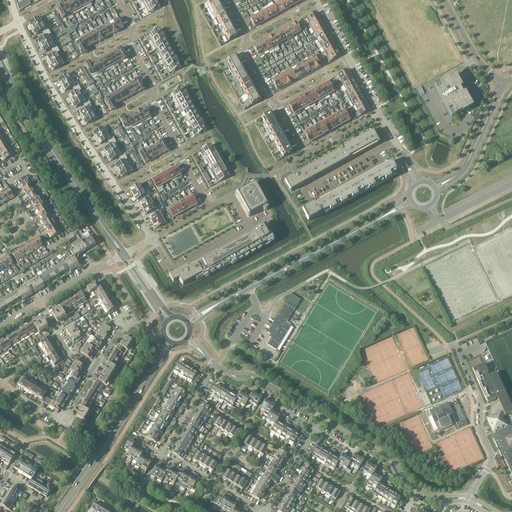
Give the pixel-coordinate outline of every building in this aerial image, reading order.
[(21,0),(23,2),(17,5),(19,11),(30,5),(27,0),(21,0)] [(75,0),(71,2),(77,13),(82,10),(76,0),(75,0)] [(82,0),(76,0),(82,10),(87,8),(82,0)] [(211,0),(206,3),(209,9),(219,3),(218,1),(217,0),(211,0)] [(280,3),(285,11),(289,8),(285,0),(280,3)] [(71,2),(67,5),(73,16),(77,13),(71,2)] [(157,2),(145,8),(148,13),(151,12),(152,12),(155,11),(155,10),(156,10),(155,9),(159,7),(156,2),(157,2)] [(219,3),(209,9),(211,8),(212,11),(213,13),(212,14),(222,8),(221,5),(219,3)] [(280,13),(285,11),(280,3),(275,5),(280,13)] [(62,7),(68,18),(73,16),(67,5),(62,7)] [(274,17),(278,14),(274,6),(269,9),(274,17)] [(62,7),(57,10),(60,15),(62,19),(67,17),(68,18),(62,7)] [(212,14),(215,20),(225,14),(224,12),(222,8),(212,14)] [(269,9),(264,12),(269,19),(274,17),(269,9)] [(269,19),(264,12),(260,14),(264,22),(269,19)] [(308,18),(306,19),(308,24),(318,18),(316,13),(308,18)] [(228,20),(225,14),(215,20),(218,25),(228,20)] [(260,14),(255,17),(259,25),(264,22),(260,14)] [(33,22),(29,24),(31,27),(30,27),(31,30),(44,23),(41,17),(35,20),(33,22)] [(259,25),(255,17),(250,19),(254,27),(259,25)] [(112,20),(118,31),(123,28),(120,23),(121,23),(119,20),(118,18),(113,21),(112,20)] [(318,18),(308,24),(311,29),(321,23),(318,18)] [(112,20),(107,23),(114,34),(118,31),(112,20)] [(222,30),(221,31),(231,25),(230,22),(229,20),(228,20),(218,25),(218,26),(220,25),(221,27),(222,30)] [(44,23),(31,30),(33,33),(34,33),(36,35),(39,33),(42,32),(43,35),(49,31),(48,29),(47,29),(44,23)] [(103,25),(109,36),(113,33),(113,34),(114,34),(107,23),(108,24),(103,26),(103,25)] [(321,23),(311,29),(314,33),(324,28),(321,23)] [(296,35),(301,32),(296,24),(291,26),(296,35)] [(103,25),(98,28),(104,39),(104,38),(109,36),(103,25)] [(233,28),(231,25),(221,31),(224,36),(234,31),(234,30),(233,28)] [(287,29),(291,37),(296,35),(291,26),(291,27),(287,29)] [(98,28),(93,30),(99,42),(104,39),(98,28)] [(324,28),(314,33),(316,38),(326,32),(324,28)] [(291,37),(287,29),(282,32),(286,40),(291,37)] [(93,30),(88,33),(94,44),(99,41),(99,42),(93,30)] [(151,34),(148,36),(151,41),(162,34),(159,30),(155,32),(155,31),(154,32),(151,33),(151,34)] [(41,39),(38,41),(39,44),(38,45),(40,48),(53,41),(50,35),(51,34),(49,31),(43,35),(45,38),(44,38),(41,39)] [(235,31),(234,31),(224,36),(227,42),(238,36),(236,33),(235,31)] [(282,42),(286,40),(282,32),(277,35),(282,42)] [(326,32),(316,38),(319,37),(321,42),(329,37),(326,32)] [(88,33),(84,36),(90,46),(94,44),(88,33)] [(162,34),(151,41),(153,45),(165,39),(162,34)] [(277,45),(282,42),(277,35),(273,37),(272,37),(277,45)] [(84,36),(79,38),(86,50),(85,49),(90,46),(84,36)] [(273,48),(277,45),(272,37),(268,39),(274,50),(273,48)] [(329,37),(321,42),(324,46),(321,47),(332,42),(329,37)] [(80,40),(75,43),(78,49),(79,50),(82,55),(87,52),(86,50),(79,38),(80,40)] [(165,39),(153,45),(156,50),(167,44),(164,40),(165,39)] [(274,50),(268,39),(268,40),(263,42),(269,52),(274,50)] [(53,41),(40,48),(42,51),(43,50),(44,53),(48,51),(50,50),(52,52),(58,49),(56,46),(53,41)] [(269,53),(269,52),(263,42),(258,45),(264,55),(263,53),(267,50),(269,53)] [(332,42),(321,47),(324,52),(334,47),(332,42)] [(167,44),(156,50),(157,50),(160,54),(159,55),(170,49),(167,44)] [(259,58),(264,55),(258,45),(254,48),(259,58)] [(334,47),(324,52),(326,51),(329,55),(327,57),(337,51),(334,47)] [(50,57),(47,59),(48,62),(47,62),(49,65),(61,59),(60,59),(59,59),(56,54),(60,52),(58,49),(52,52),(54,55),(53,56),(50,57)] [(122,49),(117,51),(122,62),(123,62),(122,61),(127,58),(127,57),(126,54),(125,55),(122,49)] [(170,49),(159,55),(161,60),(172,54),(170,49)] [(117,52),(113,54),(118,64),(122,62),(117,51),(116,52),(117,52)] [(337,51),(327,57),(329,62),(339,56),(337,51)] [(113,54),(109,56),(115,67),(114,66),(118,64),(113,54)] [(172,54),(161,60),(164,64),(175,58),(172,54)] [(309,58),(315,70),(320,67),(314,55),(309,58)] [(109,56),(104,59),(110,70),(115,67),(109,56)] [(237,57),(236,56),(227,61),(228,64),(230,67),(239,62),(238,58),(237,57)] [(175,58),(164,64),(166,63),(168,68),(166,69),(178,63),(175,58)] [(310,60),(305,62),(310,72),(315,70),(309,58),(308,58),(310,60)] [(61,59),(49,65),(51,68),(52,68),(53,70),(57,69),(59,67),(64,65),(61,59)] [(104,59),(100,61),(106,72),(110,70),(104,59)] [(100,61),(96,63),(102,74),(102,73),(105,71),(106,72),(100,61)] [(240,62),(239,62),(230,67),(231,69),(231,70),(233,72),(231,73),(243,67),(241,64),(240,62)] [(299,63),(306,75),(310,72),(305,62),(300,65),(299,63)] [(90,63),(85,65),(88,70),(92,77),(96,75),(98,77),(91,64),(90,63)] [(91,64),(98,77),(102,74),(96,63),(92,66),(91,64)] [(178,63),(166,69),(169,74),(172,72),(173,73),(176,71),(175,71),(177,71),(176,70),(180,68),(177,63),(178,63)] [(294,65),(301,77),(306,75),(299,63),(294,65)] [(296,68),(291,70),(296,80),(301,77),(294,65),(296,68)] [(246,73),(244,69),(243,68),(243,67),(231,73),(233,76),(232,76),(234,79),(246,73)] [(292,83),(292,82),(296,80),(291,70),(286,73),(292,83)] [(347,71),(338,76),(341,81),(350,76),(347,71)] [(246,73),(234,79),(236,81),(235,82),(237,85),(249,78),(247,75),(246,73)] [(286,73),(281,75),(287,85),(292,83),(286,73)] [(62,78),(58,80),(60,83),(59,84),(60,87),(73,80),(70,74),(64,77),(62,78)] [(465,93),(464,94),(461,88),(462,88),(454,74),(443,80),(444,81),(434,86),(452,118),(461,112),(462,113),(473,107),(465,93)] [(281,75),(277,78),(282,88),(287,85),(281,75)] [(353,81),(350,76),(341,81),(343,86),(353,81)] [(138,78),(133,80),(139,92),(144,89),(141,83),(140,80),(139,80),(138,78)] [(237,85),(239,84),(240,86),(242,89),(252,84),(250,81),(250,80),(249,79),(249,78),(237,85)] [(277,90),(282,88),(277,78),(272,81),(277,90)] [(73,80),(60,87),(62,90),(63,89),(65,92),(68,90),(71,88),(72,88),(74,91),(80,87),(78,84),(75,86),(72,80),(73,80)] [(133,82),(129,84),(135,94),(139,92),(133,80),(132,80),(133,82)] [(343,86),(346,91),(344,92),(345,92),(356,86),(353,81),(343,86)] [(329,82),(323,85),(329,95),(334,92),(329,82)] [(130,85),(126,88),(131,96),(135,94),(129,84),(130,85)] [(252,84),(242,89),(243,92),(245,95),(255,89),(253,86),(252,84)] [(318,88),(324,98),(329,95),(323,85),(318,88)] [(358,91),(356,86),(345,92),(347,97),(358,91)] [(72,95),(69,97),(70,100),(69,100),(71,103),(84,96),(83,96),(80,91),(81,90),(80,87),(74,91),(75,93),(72,95)] [(126,88),(121,90),(126,99),(131,96),(126,88)] [(174,92),(172,93),(175,98),(185,92),(184,92),(182,88),(178,90),(178,89),(177,90),(176,90),(173,91),(174,92)] [(318,88),(313,91),(319,100),(324,98),(318,88)] [(245,95),(246,97),(248,100),(258,95),(256,92),(255,90),(255,89),(245,95)] [(121,90),(117,92),(122,101),(126,99),(121,90)] [(315,105),(314,103),(319,100),(313,91),(309,93),(315,105)] [(361,96),(358,91),(347,97),(350,102),(361,96)] [(113,93),(112,93),(118,103),(122,101),(117,92),(113,94),(113,93)] [(185,92),(175,98),(177,103),(188,97),(185,92)] [(112,93),(108,96),(114,107),(115,107),(114,105),(118,103),(112,93)] [(309,93),(304,96),(310,107),(315,105),(309,93)] [(258,95),(248,100),(250,103),(249,103),(251,106),(261,100),(259,97),(258,95)] [(84,96),(71,103),(73,106),(74,106),(75,108),(79,106),(81,105),(83,104),(84,107),(90,104),(89,101),(87,102),(84,96)] [(109,97),(104,100),(110,111),(116,109),(115,107),(114,107),(108,96),(109,97)] [(304,109),(309,106),(310,107),(304,96),(299,99),(304,109)] [(364,101),(361,96),(350,102),(353,107),(364,101)] [(188,97),(177,103),(180,107),(190,102),(187,98),(188,97)] [(299,99),(294,102),(300,113),(299,111),(304,109),(299,99)] [(353,107),(354,106),(357,111),(367,106),(364,101),(353,107)] [(190,102),(180,107),(183,112),(192,107),(190,102)] [(288,105),(294,114),(295,116),(300,113),(294,102),(288,105)] [(83,111),(80,113),(81,116),(80,117),(82,120),(95,113),(94,112),(93,113),(90,107),(92,107),(90,104),(84,107),(86,110),(83,111)] [(370,111),(367,106),(357,111),(360,116),(370,111)] [(192,107),(183,112),(184,112),(186,116),(184,117),(184,118),(195,112),(192,107)] [(141,111),(140,111),(147,122),(151,120),(152,119),(150,116),(149,113),(148,114),(146,109),(141,111)] [(140,111),(136,113),(141,124),(146,121),(146,122),(147,122),(140,111)] [(340,113),(345,123),(350,120),(344,111),(340,113)] [(195,112),(184,118),(187,122),(198,116),(195,112)] [(95,113),(82,120),(83,123),(84,122),(86,125),(89,123),(92,121),(98,118),(95,113)] [(136,114),(131,117),(137,126),(141,124),(136,113),(135,114),(136,114)] [(274,119),(273,116),(273,115),(272,114),(271,113),(262,118),(263,121),(265,124),(274,119)] [(340,113),(335,116),(341,125),(345,123),(340,113)] [(125,116),(120,119),(122,124),(123,125),(122,125),(124,128),(124,127),(126,131),(131,128),(132,129),(126,118),(125,116)] [(198,116),(187,122),(188,122),(190,126),(201,121),(200,121),(198,116)] [(331,118),(336,128),(341,125),(335,116),(331,118)] [(126,118),(132,129),(137,126),(131,117),(127,119),(126,118)] [(331,118),(326,121),(332,130),(336,128),(331,118)] [(275,119),(274,119),(265,124),(266,127),(268,129),(266,130),(266,131),(277,124),(276,121),(275,119)] [(201,121),(190,126),(193,131),(192,131),(192,132),(203,125),(201,121)] [(322,123),(327,133),(332,130),(326,121),(322,123)] [(322,123),(318,126),(323,135),(327,133),(322,123)] [(266,131),(268,133),(267,133),(269,136),(281,130),(279,127),(278,125),(277,124),(266,131)] [(203,125),(192,132),(195,137),(198,135),(198,136),(201,134),(202,133),(205,131),(203,126),(203,125)] [(312,126),(308,129),(314,140),(318,138),(312,126)] [(312,126),(318,138),(323,135),(318,126),(313,128),(312,126)] [(97,132),(93,133),(95,136),(94,137),(95,140),(108,133),(106,134),(103,128),(99,130),(97,132)] [(309,131),(304,133),(309,143),(314,140),(308,129),(309,131)] [(281,130),(269,136),(271,135),(272,138),(274,141),(284,135),(282,132),(281,130)] [(339,151),(345,162),(350,160),(349,158),(378,142),(379,144),(377,145),(377,144),(377,145),(380,144),(373,132),(339,151)] [(108,133),(95,140),(97,143),(98,142),(99,145),(103,143),(106,142),(107,141),(109,144),(115,140),(113,137),(111,138),(108,133)] [(284,136),(284,135),(274,141),(275,143),(277,146),(287,141),(285,138),(284,136)] [(162,139),(157,142),(164,153),(169,151),(165,144),(166,144),(165,141),(164,142),(162,139)] [(108,148),(104,150),(106,153),(105,153),(106,156),(119,149),(117,150),(114,145),(116,143),(115,140),(109,144),(110,146),(108,148)] [(287,141),(277,146),(277,147),(277,146),(279,149),(278,149),(280,152),(290,147),(288,143),(287,141)] [(7,145),(5,142),(0,144),(0,150),(11,144),(10,142),(8,143),(8,144),(7,145)] [(154,146),(153,146),(159,156),(163,153),(164,153),(157,142),(158,144),(154,147),(154,146)] [(12,146),(11,144),(0,150),(0,152),(2,156),(10,151),(9,148),(10,147),(12,146)] [(200,152),(202,156),(214,150),(211,145),(202,150),(200,152)] [(148,147),(154,158),(159,156),(153,146),(149,148),(148,147)] [(143,149),(150,161),(154,158),(148,147),(144,150),(143,149)] [(290,147),(280,152),(282,154),(281,155),(283,158),(293,152),(291,149),(290,147)] [(119,149),(106,156),(108,159),(109,159),(110,161),(114,159),(117,158),(118,157),(120,160),(126,157),(124,154),(122,155),(119,149)] [(143,149),(138,152),(142,159),(145,164),(150,161),(143,149)] [(207,159),(205,160),(216,154),(214,150),(202,156),(204,155),(207,159)] [(12,153),(10,151),(2,156),(3,157),(2,157),(4,161),(15,154),(14,152),(12,153)] [(303,185),(341,164),(345,162),(339,151),(298,174),(292,177),(292,178),(287,180),(285,181),(291,192),(293,191),(298,188),(301,186),(303,185)] [(205,160),(208,165),(219,159),(218,158),(216,155),(216,154),(205,160)] [(119,164),(115,166),(117,169),(116,169),(117,173),(128,167),(125,161),(127,159),(126,157),(120,160),(121,163),(119,164)] [(209,169),(210,170),(221,163),(219,160),(219,159),(208,165),(209,164),(211,168),(209,169)] [(387,163),(388,165),(357,183),(316,205),(315,204),(302,210),(309,222),(310,221),(396,174),(390,162),(387,163)] [(221,164),(221,163),(210,170),(212,174),(224,168),(223,167),(221,164)] [(128,167),(117,173),(119,176),(120,175),(122,178),(125,176),(128,174),(131,172),(128,167)] [(182,177),(181,175),(176,167),(171,169),(176,178),(177,180),(182,177)] [(224,168),(212,174),(214,179),(226,172),(224,169),(224,168)] [(176,178),(171,169),(166,172),(171,181),(176,178)] [(171,181),(166,172),(162,175),(166,183),(171,181)] [(217,183),(219,182),(229,177),(226,172),(214,179),(217,183)] [(163,188),(162,186),(166,183),(162,175),(157,177),(163,188)] [(157,177),(152,180),(158,191),(163,188),(157,177)] [(30,179),(19,185),(21,188),(22,188),(22,189),(31,184),(29,182),(31,181),(30,179)] [(31,184),(22,189),(25,194),(35,188),(34,186),(32,187),(31,184)] [(7,190),(4,191),(9,200),(10,199),(11,199),(14,198),(6,185),(5,186),(7,190)] [(132,193),(133,196),(145,189),(144,189),(142,190),(140,185),(130,190),(132,193)] [(243,192),(237,195),(238,195),(249,216),(250,217),(255,214),(256,213),(267,207),(255,185),(244,191),(243,192)] [(35,188),(25,194),(28,198),(36,193),(34,190),(36,189),(35,188)] [(145,189),(133,196),(134,198),(136,201),(137,200),(138,202),(148,197),(147,195),(147,194),(145,189)] [(0,191),(0,194),(5,202),(9,200),(4,191),(1,193),(0,191)] [(36,193),(28,198),(29,199),(28,200),(30,203),(40,197),(39,197),(36,193)] [(192,207),(197,205),(192,196),(187,199),(192,207)] [(40,197),(30,203),(32,202),(34,206),(42,201),(40,197)] [(141,207),(143,210),(154,203),(152,204),(148,197),(138,202),(138,203),(140,202),(141,204),(140,204),(142,207),(141,207)] [(187,199),(183,201),(187,210),(192,207),(187,199)] [(42,201),(34,206),(37,211),(50,203),(51,202),(50,200),(49,201),(46,203),(44,204),(42,201)] [(187,210),(183,201),(178,204),(183,213),(187,210)] [(50,203),(37,211),(40,215),(48,210),(46,207),(48,206),(51,205),(52,204),(51,202),(50,203)] [(146,215),(151,212),(152,214),(158,211),(157,209),(154,203),(143,210),(144,212),(146,215)] [(178,204),(173,207),(178,215),(183,213),(178,204)] [(178,215),(173,207),(168,210),(171,214),(172,218),(173,218),(178,215)] [(48,210),(40,215),(42,219),(50,214),(48,210)] [(153,224),(162,219),(158,211),(152,214),(154,217),(150,219),(151,222),(153,224)] [(42,219),(40,220),(42,223),(43,223),(44,224),(52,219),(50,215),(51,215),(50,214),(42,219)] [(52,219),(44,224),(46,229),(58,222),(57,220),(54,222),(52,219)] [(154,226),(156,229),(165,224),(162,219),(153,224),(154,226)] [(58,222),(46,229),(49,233),(57,228),(56,225),(59,223),(58,221),(58,222)] [(173,283),(175,282),(179,280),(183,286),(196,279),(197,281),(222,267),(223,268),(274,240),(266,226),(218,252),(217,250),(207,255),(208,256),(208,255),(210,260),(191,270),(189,266),(189,265),(169,276),(173,283)] [(57,228),(49,233),(50,235),(49,235),(51,238),(62,232),(61,230),(59,231),(57,228)] [(87,236),(85,237),(86,239),(91,247),(94,245),(95,241),(92,240),(89,235),(87,236)] [(44,248),(38,237),(35,239),(34,240),(39,249),(41,247),(42,249),(44,248)] [(82,239),(71,246),(73,248),(77,254),(85,249),(81,242),(83,241),(82,239)] [(83,241),(81,242),(85,249),(86,250),(91,247),(86,239),(83,241)] [(29,243),(35,253),(37,252),(36,250),(39,249),(34,240),(29,243)] [(25,246),(30,254),(33,252),(34,254),(35,253),(29,243),(25,246)] [(21,248),(27,258),(28,257),(27,255),(30,254),(25,246),(21,248)] [(16,251),(21,259),(24,258),(25,259),(27,258),(21,248),(16,251)] [(15,251),(11,253),(18,264),(20,262),(19,261),(21,259),(16,251),(15,252),(15,251)] [(4,258),(9,267),(11,265),(12,267),(14,266),(8,255),(5,257),(5,258),(4,258)] [(65,263),(69,269),(69,270),(70,272),(80,266),(76,261),(74,257),(68,261),(65,263)] [(0,260),(0,262),(5,271),(7,270),(6,268),(9,267),(4,258),(0,260)] [(64,261),(60,264),(65,272),(69,269),(65,263),(64,261)] [(60,264),(55,266),(60,275),(65,272),(60,264)] [(55,266),(51,269),(56,278),(59,276),(59,275),(60,275),(55,266)] [(51,269),(47,272),(52,280),(53,279),(53,280),(56,278),(51,269)] [(47,272),(42,274),(47,283),(52,280),(47,272)] [(42,274),(37,277),(39,279),(43,285),(47,283),(42,274)] [(18,291),(22,298),(21,298),(22,299),(23,300),(32,295),(35,293),(45,287),(43,286),(43,285),(39,279),(30,284),(27,286),(18,291)] [(86,296),(95,291),(103,286),(102,284),(97,287),(94,281),(91,282),(93,284),(91,285),(91,286),(81,292),(86,300),(88,299),(86,296)] [(97,295),(105,290),(103,286),(95,291),(97,295)] [(17,289),(12,292),(17,301),(21,298),(22,298),(18,291),(17,289)] [(97,295),(100,300),(108,295),(105,290),(97,295)] [(12,292),(8,295),(13,303),(17,301),(12,292)] [(81,292),(77,295),(83,305),(87,302),(86,301),(86,300),(81,292)] [(272,337),(270,340),(267,345),(276,350),(291,327),(285,323),(286,321),(287,322),(301,300),(291,294),(285,303),(267,333),(271,335),(270,336),(272,337)] [(8,295),(3,298),(9,307),(12,305),(12,304),(13,303),(8,295)] [(72,298),(79,308),(83,306),(83,305),(77,295),(72,298)] [(103,304),(111,299),(108,295),(100,300),(103,304)] [(3,298),(0,299),(0,301),(4,309),(6,308),(9,307),(3,298)] [(72,298),(68,300),(74,311),(79,308),(72,298)] [(103,304),(105,308),(113,303),(111,299),(103,304)] [(64,303),(70,313),(74,311),(68,300),(64,303)] [(59,306),(60,307),(66,316),(70,313),(64,303),(59,306)] [(116,308),(113,303),(105,308),(108,313),(109,314),(114,311),(114,309),(116,308)] [(66,316),(60,307),(58,308),(59,310),(52,314),(57,323),(66,317),(66,316)] [(35,322),(33,323),(37,330),(38,332),(39,334),(48,328),(43,320),(36,324),(35,322)] [(33,322),(28,325),(33,333),(34,335),(38,332),(37,330),(33,323),(33,322)] [(74,323),(65,328),(68,332),(76,327),(74,323)] [(103,324),(100,329),(108,334),(111,329),(103,324)] [(28,325),(24,327),(29,336),(33,333),(28,325)] [(24,327),(19,330),(24,338),(29,336),(24,327)] [(76,327),(68,332),(71,337),(79,332),(76,327)] [(108,334),(100,329),(98,328),(96,332),(97,333),(105,338),(108,334)] [(19,330),(15,333),(20,341),(24,338),(19,330)] [(79,332),(71,337),(74,341),(76,340),(77,342),(80,340),(82,338),(81,337),(82,336),(79,332)] [(15,333),(10,335),(15,343),(20,341),(15,333)] [(97,333),(95,337),(103,342),(105,338),(97,333)] [(10,335),(6,338),(7,339),(11,346),(15,343),(10,335)] [(40,343),(43,347),(51,342),(50,341),(52,340),(51,339),(54,337),(53,335),(40,343)] [(0,337),(0,347),(4,355),(9,352),(7,350),(0,337)] [(2,337),(0,337),(7,350),(12,347),(11,346),(7,339),(5,340),(4,339),(2,337)] [(95,337),(92,342),(100,347),(103,342),(95,337)] [(128,352),(133,343),(125,337),(121,344),(119,343),(117,345),(127,351),(128,352)] [(46,352),(54,347),(51,342),(43,347),(46,352)] [(92,342),(89,346),(96,351),(97,351),(100,347),(92,342)] [(80,353),(91,359),(92,357),(90,356),(93,351),(95,352),(96,351),(89,346),(86,344),(80,353)] [(127,351),(117,345),(116,344),(114,349),(124,355),(127,351)] [(46,352),(48,356),(57,351),(54,347),(46,352)] [(124,355),(114,349),(111,353),(119,358),(121,360),(124,355)] [(51,360),(59,355),(57,351),(48,356),(46,357),(49,362),(51,360)] [(62,357),(65,355),(63,353),(61,355),(59,355),(51,360),(55,367),(63,362),(61,358),(62,357)] [(119,358),(111,353),(108,358),(116,363),(119,358)] [(116,363),(108,358),(105,362),(107,363),(114,367),(116,363)] [(178,374),(187,361),(185,359),(182,363),(182,364),(181,365),(179,363),(174,371),(178,374)] [(75,361),(70,370),(73,372),(80,376),(82,375),(80,373),(83,369),(84,370),(86,368),(75,361)] [(187,361),(178,374),(183,377),(188,369),(185,367),(186,366),(188,362),(187,361)] [(103,373),(112,378),(117,369),(114,367),(107,363),(105,365),(107,366),(103,373)] [(487,404),(495,400),(495,399),(497,398),(501,408),(502,411),(503,412),(504,416),(505,416),(506,416),(509,415),(511,413),(511,409),(506,396),(505,396),(504,394),(501,396),(500,393),(503,392),(502,390),(503,389),(496,373),(495,373),(487,377),(486,375),(488,374),(484,364),(472,370),(487,404)] [(195,366),(193,365),(191,369),(190,370),(188,369),(183,377),(187,379),(195,366)] [(195,366),(187,379),(192,382),(197,374),(196,374),(194,372),(195,371),(197,367),(195,366)] [(73,372),(70,377),(79,382),(81,377),(80,376),(73,372)] [(96,380),(103,385),(106,387),(112,378),(103,373),(99,379),(97,378),(96,380)] [(24,374),(17,384),(20,386),(25,389),(30,381),(25,378),(27,376),(24,374)] [(70,377),(68,381),(76,386),(79,382),(70,377)] [(92,384),(100,389),(103,385),(96,380),(95,379),(92,384)] [(30,381),(25,389),(29,392),(34,383),(30,381)] [(68,381),(65,385),(73,390),(76,386),(68,381)] [(223,383),(221,382),(218,385),(218,386),(217,387),(215,385),(210,393),(215,396),(223,383)] [(34,383),(29,392),(33,394),(38,386),(34,383)] [(219,399),(224,391),(221,389),(222,388),(225,384),(223,383),(215,396),(219,399)] [(89,388),(98,393),(100,389),(92,384),(89,388)] [(65,385),(62,390),(71,395),(73,390),(65,385)] [(38,386),(33,394),(38,397),(43,389),(38,386)] [(43,389),(38,397),(42,399),(41,401),(44,403),(47,398),(44,396),(47,391),(48,389),(44,387),(43,389)] [(176,387),(173,392),(187,400),(189,398),(185,396),(183,395),(185,393),(185,392),(176,387)] [(231,388),(229,387),(227,391),(226,392),(224,391),(219,399),(223,401),(231,388)] [(98,393),(89,388),(87,393),(95,398),(98,393)] [(223,401),(228,404),(232,396),(230,395),(231,393),(233,389),(231,388),(223,401)] [(234,403),(239,406),(240,404),(245,396),(242,394),(243,393),(246,389),(244,388),(241,392),(240,393),(234,403)] [(252,404),(257,396),(254,394),(255,393),(258,389),(256,388),(253,391),(252,393),(248,401),(252,404)] [(61,389),(58,393),(60,394),(68,399),(71,395),(62,390),(61,389)] [(183,400),(186,402),(187,400),(173,392),(171,396),(180,401),(181,399),(182,400),(183,400)] [(232,396),(228,404),(232,407),(234,403),(240,393),(238,392),(236,396),(235,396),(236,396),(235,397),(232,396)] [(245,396),(240,404),(244,407),(248,401),(252,393),(250,392),(248,396),(247,397),(245,396)] [(252,404),(257,406),(262,397),(264,393),(262,392),(260,396),(259,397),(257,396),(252,404)] [(58,393),(56,398),(57,399),(65,404),(68,399),(60,394),(58,393)] [(84,397),(92,402),(95,398),(87,393),(84,397)] [(168,400),(182,409),(183,407),(180,405),(180,404),(179,404),(178,404),(180,401),(171,396),(168,400)] [(266,399),(260,409),(265,412),(270,404),(267,402),(268,401),(271,397),(269,396),(266,399)] [(81,401),(90,406),(92,402),(84,397),(81,401)] [(47,398),(44,403),(56,410),(55,412),(57,413),(60,409),(61,410),(63,408),(54,403),(55,403),(53,402),(47,398)] [(56,398),(53,402),(55,403),(54,403),(63,408),(65,404),(57,399),(56,398)] [(177,409),(181,411),(182,409),(168,400),(165,405),(174,410),(176,408),(177,408),(177,409)] [(265,412),(269,414),(274,407),(275,405),(277,401),(275,400),(273,404),(272,405),(270,404),(265,412)] [(87,411),(90,406),(81,401),(79,406),(80,407),(87,411)] [(196,405),(209,413),(212,409),(204,404),(203,404),(204,404),(202,406),(201,406),(201,405),(197,403),(196,405)] [(438,407),(438,408),(430,411),(438,430),(455,422),(452,414),(453,414),(450,406),(448,403),(440,407),(441,407),(439,408),(438,407)] [(173,415),(177,418),(178,416),(174,413),(173,412),(174,410),(165,405),(163,409),(173,415)] [(206,418),(209,413),(196,405),(194,407),(198,409),(198,410),(200,410),(198,413),(206,418)] [(76,417),(85,422),(90,413),(87,411),(80,407),(79,409),(81,410),(76,417)] [(269,414),(266,420),(270,422),(275,415),(273,413),(274,412),(276,408),(274,407),(269,414)] [(162,411),(159,415),(168,420),(169,418),(171,419),(170,419),(171,419),(175,421),(176,419),(172,417),(162,411)] [(270,422),(275,425),(280,418),(281,416),(283,412),(281,411),(278,414),(278,415),(278,416),(275,415),(270,422)] [(204,422),(206,418),(198,413),(197,415),(196,414),(195,414),(192,412),(190,414),(204,422)] [(490,417),(489,418),(489,419),(488,420),(493,431),(494,431),(495,431),(495,433),(494,436),(492,437),(501,457),(503,456),(511,475),(511,427),(510,426),(509,427),(508,424),(506,425),(501,414),(500,415),(500,414),(500,413),(493,416),(493,417),(490,418),(490,417)] [(201,426),(204,422),(190,414),(189,416),(193,418),(194,419),(193,421),(201,426)] [(166,423),(168,420),(159,415),(156,419),(170,428),(172,426),(168,424),(166,423)] [(223,421),(224,422),(226,418),(225,417),(222,420),(218,418),(213,425),(219,428),(223,421)] [(275,425),(271,431),(276,433),(281,425),(278,424),(279,423),(282,419),(280,418),(275,425)] [(156,419),(154,424),(162,429),(164,427),(165,428),(166,428),(169,430),(170,428),(156,419)] [(229,424),(231,421),(230,420),(227,423),(224,422),(223,421),(219,428),(223,431),(228,424),(229,424)] [(186,421),(185,423),(189,425),(200,432),(202,433),(204,429),(203,428),(201,426),(193,421),(192,424),(190,423),(186,421)] [(162,429),(154,424),(151,422),(149,427),(151,428),(165,437),(166,435),(163,432),(162,432),(161,432),(162,429)] [(228,424),(223,431),(228,434),(233,427),(234,427),(236,424),(234,422),(232,426),(229,424),(228,424)] [(281,425),(276,433),(280,436),(288,423),(286,422),(284,425),(284,426),(283,427),(281,425)] [(280,436),(285,439),(289,431),(287,429),(288,428),(290,424),(288,423),(280,436)] [(194,437),(197,432),(188,426),(188,427),(184,424),(183,426),(186,429),(187,429),(188,430),(187,432),(194,437)] [(233,427),(228,434),(233,437),(238,430),(238,431),(241,426),(239,425),(237,429),(234,427),(233,427)] [(289,431),(285,439),(289,441),(297,428),(295,427),(293,431),(292,431),(293,431),(292,432),(289,431)] [(151,428),(148,433),(157,438),(159,436),(160,436),(164,439),(165,437),(151,428)] [(297,428),(289,441),(294,444),(298,436),(296,435),(297,434),(297,433),(299,429),(297,428)] [(184,433),(180,431),(179,433),(192,441),(194,437),(187,432),(185,434),(184,434),(184,433)] [(243,443),(248,447),(253,439),(252,439),(249,437),(251,433),(250,432),(247,436),(248,436),(243,443)] [(156,440),(157,438),(148,433),(146,437),(156,443),(160,445),(161,443),(157,441),(156,440)] [(192,441),(179,433),(177,435),(181,437),(181,438),(181,437),(183,438),(181,441),(189,445),(192,441)] [(256,436),(254,435),(252,439),(253,439),(248,447),(253,450),(258,442),(257,442),(254,440),(256,436)] [(125,451),(128,453),(135,442),(138,439),(134,437),(131,442),(132,442),(132,444),(128,441),(124,448),(126,449),(125,451)] [(253,450),(258,453),(263,445),(262,445),(259,443),(261,439),(259,438),(257,442),(258,442),(253,450)] [(189,445),(181,441),(180,443),(179,442),(178,442),(174,440),(173,442),(186,450),(189,445)] [(264,441),(262,445),(263,445),(258,453),(263,456),(268,448),(264,446),(266,442),(264,441)] [(135,449),(138,444),(135,442),(128,453),(126,456),(130,459),(131,457),(133,458),(137,451),(133,449),(134,448),(135,449)] [(176,449),(184,454),(186,450),(173,442),(172,444),(176,446),(177,447),(176,449)] [(312,455),(317,458),(325,445),(323,444),(320,448),(319,449),(317,448),(312,455)] [(317,458),(321,461),(326,453),(323,452),(324,450),(327,446),(325,445),(317,458)] [(146,448),(143,446),(140,451),(141,452),(140,453),(137,451),(133,458),(134,459),(133,460),(137,463),(144,452),(146,448)] [(172,453),(176,455),(181,459),(184,454),(176,449),(174,452),(173,451),(169,448),(168,451),(172,453)] [(0,459),(4,462),(10,452),(6,449),(0,458),(0,459)] [(321,461),(325,464),(333,450),(331,449),(329,453),(328,454),(326,453),(321,461)] [(287,455),(279,450),(276,454),(289,462),(290,460),(287,458),(286,458),(285,457),(287,455)] [(330,466),(334,458),(332,457),(333,456),(333,455),(335,452),(333,450),(325,464),(330,466)] [(343,454),(342,456),(338,463),(338,464),(342,466),(347,458),(345,457),(345,456),(345,455),(348,452),(346,450),(343,454)] [(350,463),(354,466),(359,458),(357,457),(357,455),(358,455),(357,455),(360,451),(358,450),(355,454),(354,455),(354,456),(350,463)] [(9,465),(10,464),(15,455),(10,452),(4,462),(9,465)] [(144,452),(137,463),(135,466),(139,468),(140,467),(141,468),(145,461),(142,459),(142,458),(144,458),(147,453),(144,452)] [(195,467),(202,455),(197,452),(192,460),(196,462),(193,466),(195,467)] [(276,454),(273,459),(281,463),(283,461),(284,462),(288,464),(289,462),(276,454)] [(347,469),(350,463),(354,456),(354,455),(352,454),(350,458),(349,460),(347,458),(342,466),(347,469)] [(361,460),(359,458),(354,466),(359,469),(364,459),(367,455),(365,454),(362,458),(361,460)] [(207,458),(202,455),(195,467),(196,468),(199,464),(202,466),(207,458)] [(334,458),(330,466),(334,469),(338,464),(338,463),(342,456),(340,455),(338,458),(337,459),(338,459),(337,460),(334,458)] [(21,456),(20,458),(14,468),(18,471),(24,461),(25,459),(21,456)] [(145,461),(141,468),(142,469),(141,470),(145,473),(154,458),(151,456),(148,461),(149,462),(148,463),(145,461)] [(212,461),(207,458),(202,466),(206,468),(203,472),(205,473),(212,461)] [(367,474),(372,466),(370,465),(370,463),(371,463),(373,459),(371,458),(369,462),(368,462),(363,471),(367,474)] [(281,463),(273,459),(271,463),(284,471),(285,469),(281,467),(280,466),(281,463)] [(24,461),(18,471),(23,473),(29,464),(24,461)] [(155,477),(157,477),(161,471),(158,469),(158,468),(159,468),(162,463),(159,461),(150,476),(154,478),(155,477)] [(217,464),(212,461),(205,473),(206,474),(209,470),(212,472),(217,464)] [(367,474),(371,476),(372,477),(376,469),(378,467),(377,467),(380,463),(378,462),(375,466),(374,468),(372,466),(367,474)] [(271,463),(268,467),(276,472),(277,470),(279,471),(283,473),(284,471),(271,463)] [(23,473),(28,476),(34,466),(29,464),(23,473)] [(172,471),(175,466),(172,464),(170,468),(163,479),(167,481),(168,480),(169,480),(173,474),(170,472),(171,470),(172,471)] [(38,469),(34,466),(28,476),(32,479),(33,478),(38,469)] [(161,482),(163,479),(170,468),(167,466),(164,471),(165,472),(164,473),(161,471),(157,477),(158,478),(157,480),(161,482)] [(299,466),(298,468),(311,476),(314,471),(306,466),(304,469),(303,468),(299,466)] [(180,482),(182,483),(186,477),(183,475),(183,473),(184,474),(187,469),(184,467),(182,471),(176,482),(179,484),(180,482)] [(275,475),(276,472),(268,467),(265,472),(275,478),(279,480),(280,478),(276,475),(275,475)] [(308,480),(311,476),(298,468),(297,470),(300,472),(301,472),(302,473),(300,475),(308,480)] [(173,474),(169,480),(171,481),(170,483),(174,485),(176,482),(182,471),(179,469),(176,474),(177,475),(177,476),(173,474)] [(371,487),(372,485),(377,477),(375,475),(376,474),(378,470),(376,469),(372,477),(371,476),(368,482),(366,484),(371,487)] [(223,484),(225,485),(232,473),(230,472),(230,471),(229,470),(228,470),(227,470),(222,478),(226,480),(223,484)] [(182,486),(186,488),(195,474),(192,472),(189,477),(190,477),(189,479),(186,477),(182,483),(183,484),(182,486)] [(237,476),(232,473),(225,485),(226,486),(229,482),(232,484),(237,476)] [(276,484),(278,482),(274,479),(264,473),(262,478),(270,483),(271,480),(272,481),(273,481),(276,484)] [(382,480),(383,478),(385,474),(383,473),(381,477),(380,477),(380,478),(377,477),(372,485),(377,487),(382,480)] [(198,475),(195,474),(186,488),(190,490),(191,489),(195,492),(200,484),(200,483),(197,482),(196,483),(193,481),(194,480),(195,480),(198,475)] [(310,481),(308,480),(300,475),(299,478),(298,477),(294,474),(293,476),(306,484),(307,485),(310,481)] [(233,490),(234,491),(242,479),(237,476),(232,484),(235,486),(233,490)] [(303,489),(306,484),(293,476),(291,478),(295,481),(297,482),(295,484),(303,489)] [(26,485),(28,486),(33,489),(38,480),(33,478),(32,479),(30,483),(27,482),(26,485)] [(262,478),(259,482),(272,490),(273,488),(270,486),(269,486),(268,485),(270,483),(262,478)] [(247,482),(242,479),(234,491),(236,492),(239,488),(242,490),(247,482)] [(316,488),(321,491),(325,483),(326,484),(329,480),(327,479),(324,483),(320,480),(316,488)] [(33,489),(37,492),(42,483),(38,480),(33,489)] [(381,485),(384,481),(382,480),(377,487),(373,493),(378,496),(383,488),(380,486),(381,485)] [(267,490),(271,492),(272,490),(259,482),(256,487),(264,491),(266,489),(267,490)] [(321,491),(326,494),(330,486),(331,487),(333,483),(332,482),(329,486),(326,484),(325,483),(321,491)] [(47,486),(42,483),(37,492),(42,495),(47,486)] [(300,493),(303,489),(295,484),(294,486),(292,485),(288,483),(287,485),(291,487),(291,488),(300,493)] [(48,484),(47,486),(42,495),(46,498),(53,487),(48,484)] [(378,496),(382,498),(390,485),(388,484),(386,488),(385,489),(383,488),(378,496)] [(326,494),(330,497),(335,489),(336,490),(338,486),(337,485),(334,489),(331,487),(330,486),(326,494)] [(382,498),(387,501),(392,493),(389,492),(390,491),(390,490),(392,487),(390,485),(382,498)] [(9,491),(17,496),(20,491),(12,486),(9,490),(7,488),(5,490),(8,492),(9,491)] [(256,487),(254,491),(267,499),(268,497),(264,495),(264,494),(264,495),(263,494),(264,491),(256,487)] [(290,492),(289,494),(297,499),(299,495),(290,489),(286,487),(285,489),(289,491),(290,492)] [(330,497),(336,500),(340,493),(341,493),(343,489),(341,488),(339,492),(336,490),(335,489),(330,497)] [(394,495),(392,493),(387,501),(391,504),(399,491),(397,489),(395,493),(394,495)] [(15,501),(17,496),(9,491),(8,492),(6,495),(15,501)] [(262,499),(266,501),(267,499),(254,491),(251,496),(259,500),(260,498),(262,498),(262,499)] [(399,496),(401,492),(399,491),(391,504),(396,507),(401,499),(400,498),(400,499),(398,497),(399,496)] [(220,509),(229,494),(226,493),(223,498),(222,499),(217,495),(213,502),(217,505),(216,507),(220,509)] [(229,501),(232,496),(229,494),(220,509),(225,511),(230,504),(227,502),(228,501),(229,501)] [(294,504),(297,499),(289,494),(287,497),(286,496),(282,494),(281,495),(294,504)] [(344,508),(349,511),(355,502),(354,501),(351,499),(353,495),(352,494),(349,498),(350,499),(344,508)] [(1,497),(0,498),(0,499),(2,501),(3,501),(3,500),(12,505),(15,501),(6,495),(4,499),(1,497)] [(283,503),(291,508),(294,504),(281,495),(280,497),(283,500),(284,500),(285,501),(283,503)] [(355,502),(349,511),(351,511),(355,511),(360,505),(359,504),(356,502),(358,498),(357,497),(354,501),(355,502)] [(230,504),(225,511),(232,511),(237,504),(239,501),(236,499),(233,504),(234,505),(234,506),(230,504)] [(3,501),(2,501),(0,505),(9,510),(12,505),(3,500),(3,501)] [(362,511),(365,508),(364,507),(361,505),(363,501),(361,500),(359,504),(360,505),(355,511),(362,511)] [(290,511),(293,509),(291,508),(283,503),(282,505),(281,505),(281,504),(280,505),(277,502),(275,504),(287,511),(290,511)] [(96,511),(100,506),(98,505),(98,504),(95,503),(94,503),(90,510),(93,511),(92,511),(96,511)]
